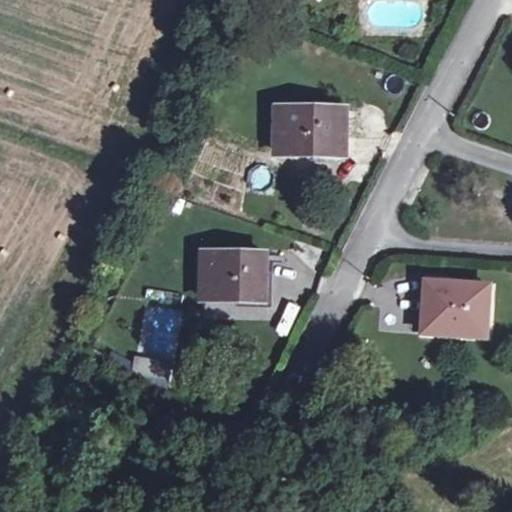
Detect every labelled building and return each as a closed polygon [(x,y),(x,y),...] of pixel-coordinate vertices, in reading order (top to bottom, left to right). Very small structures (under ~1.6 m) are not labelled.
[(271,112),(271,156),(333,156),(333,112),(271,112)] [(191,255),(191,271),(191,288),(190,301),(261,302),(261,255),(191,255)] [(426,283),(416,335),(478,347),(489,295),(426,283)] [(99,357),(125,372),(131,363),(105,347),(99,357)] [(135,357),(132,377),(173,382),(175,362),(135,357)]
